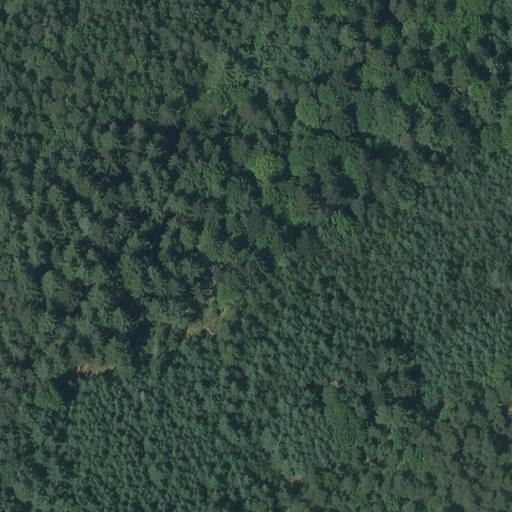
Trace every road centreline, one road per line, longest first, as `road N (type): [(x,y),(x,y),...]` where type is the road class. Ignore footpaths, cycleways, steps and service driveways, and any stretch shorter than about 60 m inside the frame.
road 1 (track): [(0,207),(356,0)]
road 2 (track): [(67,511),(0,225)]
road 3 (track): [(286,511),(511,384)]
road 4 (track): [(511,97),(429,0)]
